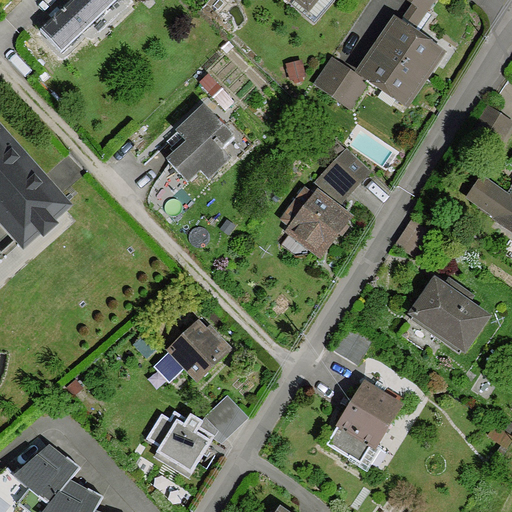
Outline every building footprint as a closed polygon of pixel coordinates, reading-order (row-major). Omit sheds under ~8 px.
[(76,0),(43,32),(62,53),(117,0),(76,0)] [(297,0),(309,9),(317,0),(297,0)] [(336,0),(317,0),(309,9),(303,15),(315,24),(336,0)] [(408,0),(416,5),(426,12),(434,0),(408,0)] [(426,12),(416,5),(406,19),(416,27),(426,12)] [(440,53),(399,25),(383,49),(424,77),(440,53)] [(424,77),(383,49),(364,76),(373,83),(405,104),(424,77)] [(358,78),(333,61),(317,85),(342,102),(358,78)] [(361,74),(358,78),(342,102),(354,111),(373,83),(364,76),(361,74)] [(179,153),(169,163),(188,183),(201,171),(209,180),(231,159),(224,153),(212,140),(224,128),(205,107),(178,133),(189,144),(179,153)] [(0,226),(22,251),(74,205),(0,122),(0,226)] [(212,140),(224,153),(237,141),(224,128),(212,140)] [(189,144),(178,133),(168,142),(179,153),(189,144)] [(330,175),(350,195),(370,174),(349,155),(330,175)] [(340,206),(350,195),(330,175),(319,186),(340,206)] [(483,180),(470,197),(499,218),(497,222),(511,231),(511,200),(483,180)] [(192,202),(181,191),(163,208),(173,219),(192,202)] [(295,229),(317,200),(306,192),(284,221),(295,229)] [(319,198),(317,200),(295,229),(293,232),(320,253),(347,220),(319,198)] [(489,319),(437,282),(414,315),(465,352),(489,319)] [(222,340),(211,328),(207,332),(200,325),(171,352),(187,370),(199,381),(228,354),(218,343),(222,340)] [(374,342),(350,327),(335,352),(360,367),(374,342)] [(171,384),(187,370),(171,352),(155,368),(171,384)] [(366,386),(341,426),(376,448),(402,408),(366,386)] [(227,396),(204,418),(225,439),(248,417),(227,396)] [(379,450),(376,448),(341,426),(329,445),(367,468),(379,450)] [(511,440),(511,439),(496,428),(490,436),(507,448),(511,440)] [(67,461),(50,448),(19,475),(15,478),(31,489),(18,504),(27,511),(46,511),(70,484),(82,469),(69,459),(67,461)] [(88,493),(70,484),(46,511),(96,511),(104,497),(89,490),(88,493)]
